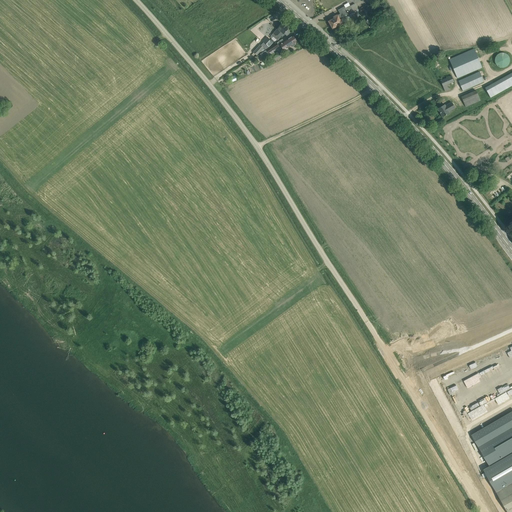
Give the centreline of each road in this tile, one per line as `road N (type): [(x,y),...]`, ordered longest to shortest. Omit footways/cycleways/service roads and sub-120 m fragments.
road 1 (unclassified): [(483,511),(250,137),(136,0)]
road 2 (primary): [(511,247),(409,124),(279,0)]
